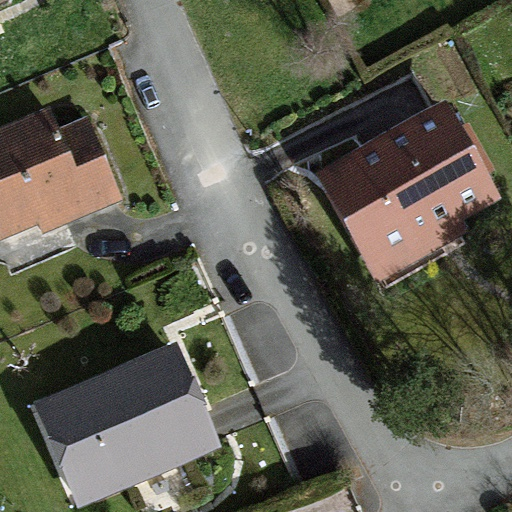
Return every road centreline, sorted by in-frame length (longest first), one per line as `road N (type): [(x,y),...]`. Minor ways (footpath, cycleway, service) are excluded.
road 1 (residential): [(389,508),(193,125),(149,0)]
road 2 (residential): [(511,449),(389,508)]
